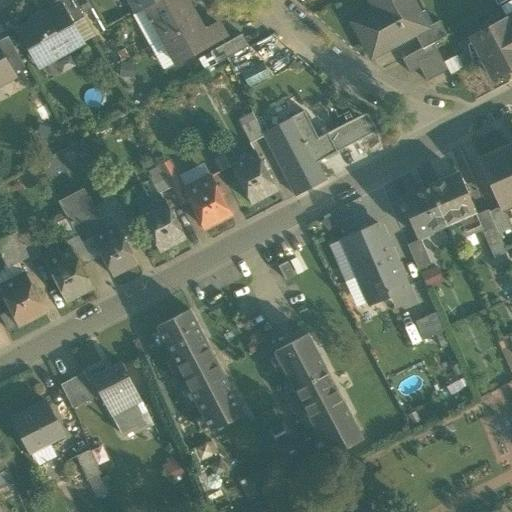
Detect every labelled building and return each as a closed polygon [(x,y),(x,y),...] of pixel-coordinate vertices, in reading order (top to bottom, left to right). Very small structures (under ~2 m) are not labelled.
[(61,7),(71,24),(83,17),(82,14),(73,0),(57,0),(49,5),(53,11),(61,7)] [(73,0),(82,14),(92,8),(87,0),(73,0)] [(129,0),(136,13),(145,8),(158,0),(129,0)] [(158,0),(145,8),(162,39),(197,20),(186,0),(158,0)] [(357,31),(370,54),(393,42),(395,46),(409,38),(406,33),(412,30),(415,35),(416,35),(415,33),(413,30),(426,23),(413,0),(369,0),(380,19),(357,31)] [(505,15),(511,10),(511,0),(500,6),(505,15)] [(18,30),(37,63),(41,61),(50,56),(56,57),(63,53),(82,43),(71,24),(61,7),(53,11),(49,14),(48,19),(35,16),(31,18),(29,23),(18,30)] [(145,8),(136,13),(132,15),(150,46),(162,39),(145,8)] [(471,37),(492,78),(511,67),(511,15),(505,19),(471,37)] [(203,31),(197,20),(162,39),(176,64),(225,37),(217,23),(203,31)] [(415,35),(421,48),(432,42),(446,35),(439,21),(428,27),(415,33),(416,35),(415,35)] [(415,33),(428,27),(426,23),(413,30),(415,33)] [(406,33),(409,38),(415,35),(412,30),(406,33)] [(210,52),(217,64),(226,59),(248,46),(241,34),(210,52)] [(0,40),(0,56),(10,74),(24,66),(7,36),(0,40)] [(162,39),(150,46),(163,71),(176,64),(162,39)] [(443,62),(432,42),(421,48),(401,59),(409,73),(419,68),(426,81),(447,70),(443,62)] [(217,64),(210,52),(197,59),(204,71),(217,64)] [(443,62),(447,70),(450,75),(464,68),(457,54),(443,62)] [(69,55),(55,63),(62,74),(75,67),(69,55)] [(0,83),(12,77),(10,74),(0,56),(0,83)] [(39,67),(56,57),(50,56),(41,61),(37,63),(39,67)] [(264,61),(241,69),(246,84),(269,76),(264,61)] [(136,64),(120,62),(119,77),(135,78),(136,64)] [(315,160),(325,154),(317,139),(303,112),(262,133),(264,136),(295,195),(325,179),(316,162),(315,160)] [(238,121),(251,144),(264,136),(262,133),(252,113),(238,121)] [(326,134),(336,151),(376,130),(367,115),(364,114),(326,134)] [(326,134),(317,139),(325,154),(326,156),(336,151),(326,134)] [(500,206),(501,207),(503,206),(511,202),(511,145),(480,160),(500,206)] [(230,166),(250,206),(276,192),(256,153),(230,166)] [(170,160),(159,166),(163,173),(174,168),(170,160)] [(185,188),(209,175),(203,163),(178,176),(185,188)] [(174,168),(163,173),(159,166),(147,173),(159,194),(170,188),(180,205),(190,200),(184,189),(185,188),(178,176),(174,168)] [(190,200),(204,229),(230,215),(209,175),(185,188),(184,189),(190,200)] [(459,176),(430,188),(446,224),(474,211),(459,176)] [(59,201),(67,217),(81,243),(92,237),(92,239),(101,234),(106,231),(93,206),(83,188),(59,201)] [(416,237),(446,224),(430,188),(401,201),(416,237)] [(103,201),(93,206),(106,231),(117,225),(123,237),(134,231),(112,190),(101,196),(103,201)] [(139,213),(159,253),(184,240),(164,200),(139,213)] [(488,211),(489,212),(498,233),(511,227),(503,206),(501,207),(500,206),(488,211)] [(452,238),(479,226),(475,218),(477,217),(474,211),(446,224),(452,238)] [(504,248),(498,233),(489,212),(477,217),(475,218),(479,226),(494,260),(507,254),(504,248)] [(71,248),(81,243),(67,217),(56,223),(71,248)] [(352,261),(359,275),(394,260),(378,223),(343,239),(352,261)] [(31,244),(34,242),(37,241),(29,225),(15,232),(16,233),(21,244),(29,240),(31,244)] [(101,256),(113,278),(138,265),(123,237),(117,225),(106,231),(101,234),(92,239),(101,256)] [(16,233),(11,235),(24,261),(29,258),(21,244),(16,233)] [(18,263),(24,261),(11,235),(0,240),(0,255),(6,267),(7,269),(18,263)] [(92,237),(81,243),(91,261),(101,256),(92,239),(92,237)] [(338,267),(352,261),(343,239),(329,245),(338,267)] [(29,240),(21,244),(29,258),(31,262),(42,257),(34,242),(31,244),(29,240)] [(408,247),(418,269),(431,263),(421,241),(408,247)] [(81,267),(91,261),(81,243),(71,248),(71,249),(81,267)] [(46,262),(67,302),(92,289),(81,267),(71,249),(55,257),(53,254),(45,258),(46,262)] [(407,288),(394,260),(359,275),(371,304),(407,288)] [(278,266),(284,278),(295,273),(288,261),(278,266)] [(345,281),(359,275),(352,261),(338,267),(345,281)] [(0,270),(0,285),(24,273),(18,263),(7,269),(6,267),(0,270)] [(2,317),(9,332),(44,314),(24,273),(0,285),(0,288),(12,312),(2,317)] [(158,327),(211,431),(243,414),(189,311),(158,327)] [(415,320),(424,338),(443,329),(435,311),(415,320)] [(275,353),(331,456),(362,440),(306,336),(275,353)] [(92,378),(113,417),(113,416),(139,403),(140,402),(119,363),(92,378)] [(59,384),(71,408),(92,399),(81,374),(59,384)] [(113,416),(120,429),(133,423),(132,421),(145,415),(139,403),(113,416)] [(13,421),(30,454),(63,438),(46,404),(13,421)] [(72,455),(82,476),(98,469),(88,447),(72,455)] [(45,474),(60,468),(53,451),(38,457),(45,474)] [(6,469),(0,471),(0,491),(15,484),(10,473),(8,468),(6,469)]
